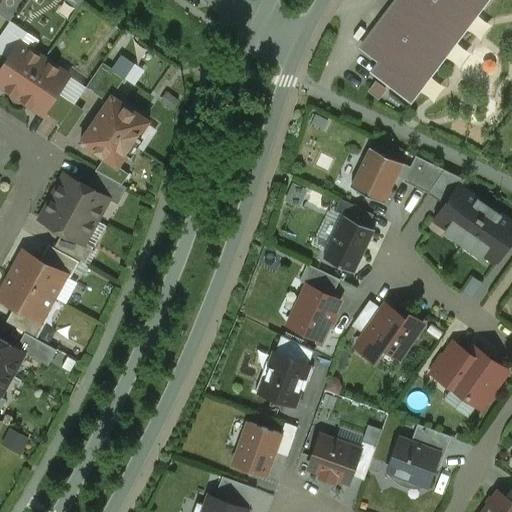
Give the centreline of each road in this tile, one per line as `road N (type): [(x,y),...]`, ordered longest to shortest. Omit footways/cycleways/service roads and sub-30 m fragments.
road 1 (tertiary): [(258,22),(154,330),(61,511)]
road 2 (tertiary): [(110,511),(196,342),(299,46)]
road 3 (residential): [(511,345),(379,254)]
road 4 (residential): [(0,242),(47,156),(0,124)]
road 5 (residential): [(511,405),(469,468),(451,511)]
